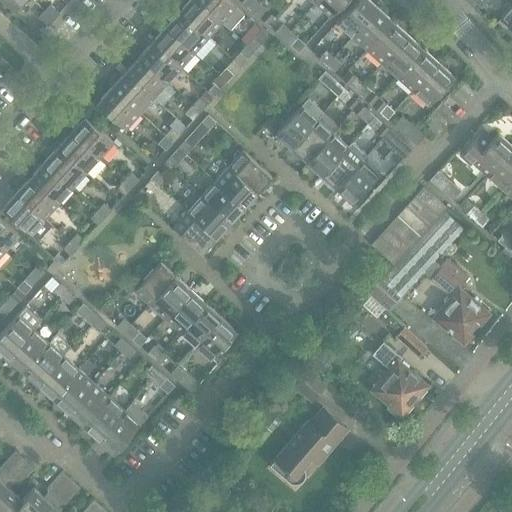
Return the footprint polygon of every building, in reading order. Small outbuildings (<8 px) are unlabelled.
[(1,0),(16,13),(28,0),(1,0)] [(209,38),(222,23),(196,0),(190,0),(179,12),(209,38)] [(244,12),(230,0),(196,0),(222,23),(229,29),(244,12)] [(241,0),(253,10),(260,2),(257,0),(241,0)] [(316,0),(314,3),(329,17),(345,0),(316,0)] [(351,37),(377,9),(366,0),(356,0),(335,23),(351,37)] [(260,2),(253,10),(268,24),(275,16),(260,2)] [(511,28),(511,4),(500,18),(511,28)] [(45,10),(54,19),(59,13),(49,5),(45,10)] [(366,50),(391,22),(377,9),(351,37),(366,50)] [(48,26),(54,19),(45,10),(38,17),(48,26)] [(214,43),(209,38),(179,12),(166,27),(195,53),(200,58),(214,43)] [(381,64),(407,36),(391,22),(366,50),(381,64)] [(282,38),(289,31),(282,24),(275,32),(282,38)] [(182,68),(195,53),(166,27),(153,42),(182,68)] [(254,51),(261,44),(269,35),(261,28),(246,44),(254,51)] [(305,45),(297,38),(289,31),(282,38),(298,53),(305,45)] [(396,78),(422,50),(407,36),(381,64),(396,78)] [(168,84),(182,68),(153,42),(139,58),(168,84)] [(247,60),(254,51),(246,44),(239,53),(247,60)] [(326,65),(333,57),(325,50),(318,58),(326,65)] [(411,92),(437,63),(422,50),(396,78),(411,92)] [(333,72),(341,64),(333,57),(326,65),(333,72)] [(154,99),(168,84),(139,58),(125,73),(154,99)] [(437,63),(411,92),(427,106),(453,78),(437,63)] [(219,75),(227,82),(234,73),(227,66),(219,75)] [(357,91),(364,83),(349,69),(342,77),(357,91)] [(344,88),(336,82),(325,71),(318,80),(336,97),(344,88)] [(141,114),(154,99),(125,73),(112,88),(141,114)] [(221,89),(227,82),(219,75),(213,82),(221,89)] [(372,105),(380,97),(364,83),(357,91),(372,105)] [(128,129),(141,114),(112,88),(98,103),(128,129)] [(353,94),(352,96),(344,88),(336,97),(344,104),(345,103),(353,109),(360,101),(353,94)] [(191,105),(199,112),(214,97),(206,89),(191,105)] [(380,97),(372,105),(387,118),(395,110),(380,97)] [(368,123),(375,114),(360,101),(353,109),(368,123)] [(193,119),(199,112),(191,105),(185,112),(193,119)] [(291,147),(317,119),(302,106),(292,116),(276,133),(291,147)] [(390,129),(390,128),(375,114),(368,123),(383,137),(390,129)] [(215,121),(208,115),(200,123),(208,130),(215,121)] [(71,132),(99,158),(115,142),(86,116),(71,132)] [(408,139),(417,129),(402,116),(393,125),(408,139)] [(306,161),(332,133),(317,119),(291,147),(306,161)] [(511,142),(499,131),(493,136),(483,127),(459,155),(469,163),(472,160),(489,174),(511,148),(511,142)] [(165,135),(172,142),(179,135),(171,128),(165,135)] [(383,137),(381,139),(404,159),(412,150),(390,129),(383,137)] [(415,146),(423,137),(424,136),(417,129),(408,139),(415,146)] [(86,173),(99,158),(71,132),(58,147),(86,173)] [(321,174),(347,146),(332,133),(306,161),(321,174)] [(165,151),(172,142),(165,135),(157,144),(165,151)] [(178,147),(186,154),(193,146),(185,139),(178,147)] [(362,160),(368,154),(352,140),(347,146),(321,174),(337,188),(362,160)] [(72,188),(86,173),(58,147),(44,162),(72,188)] [(172,169),(186,154),(178,147),(165,162),(172,169)] [(504,188),(511,178),(511,148),(489,174),(504,188)] [(228,165),(258,191),(272,175),(243,149),(228,165)] [(362,160),(337,188),(353,203),(378,175),(362,160)] [(59,203),(72,188),(44,162),(30,177),(59,203)] [(244,206),(258,191),(228,165),(215,180),(244,206)] [(166,176),(158,169),(151,177),(159,184),(166,176)] [(464,193),(460,190),(461,189),(438,169),(429,178),(453,199),(454,198),(457,200),(464,193)] [(124,180),(132,188),(139,180),(131,173),(124,180)] [(45,218),(59,203),(30,177),(16,192),(45,218)] [(125,195),(132,188),(124,180),(117,188),(125,195)] [(230,222),(244,206),(215,180),(201,196),(230,222)] [(438,214),(442,210),(446,204),(424,185),(416,195),(438,214)] [(134,197),(140,202),(142,203),(149,196),(141,189),(134,197)] [(31,234),(45,218),(16,192),(2,208),(31,234)] [(429,224),(438,214),(416,195),(407,205),(429,224)] [(217,237),(230,222),(201,196),(187,211),(217,237)] [(96,210),(104,217),(111,209),(103,202),(96,210)] [(475,219),(482,212),(474,204),(467,212),(475,219)] [(422,233),(429,224),(407,205),(399,214),(422,233)] [(98,224),(104,217),(96,210),(90,217),(98,224)] [(423,273),(434,261),(464,229),(442,210),(438,214),(429,224),(422,233),(413,243),(404,253),(396,263),(380,279),(370,292),(389,310),(423,273)] [(203,252),(217,237),(187,211),(174,226),(203,252)] [(482,212),(475,219),(482,226),(489,218),(482,212)] [(413,243),(422,233),(399,214),(390,224),(413,243)] [(0,244),(6,250),(20,234),(0,215),(0,244)] [(404,253),(413,243),(390,224),(382,234),(404,253)] [(69,241),(77,248),(84,240),(76,233),(69,241)] [(396,263),(404,253),(382,234),(373,243),(396,263)] [(504,248),(511,240),(504,234),(497,241),(504,248)] [(509,258),(511,254),(511,241),(511,240),(504,248),(501,251),(509,258)] [(70,256),(77,248),(69,241),(62,248),(70,256)] [(58,253),(54,257),(56,259),(62,264),(66,259),(58,253)] [(434,261),(423,273),(451,297),(434,315),(463,340),(488,311),(460,286),(469,275),(448,257),(440,266),(434,261)] [(150,303),(176,274),(160,259),(133,288),(150,303)] [(31,272),(38,279),(45,272),(37,265),(31,272)] [(24,295),(38,279),(31,272),(17,288),(24,295)] [(165,317),(191,288),(176,274),(150,303),(165,317)] [(60,297),(67,289),(60,283),(53,291),(60,297)] [(11,310),(24,295),(17,288),(3,303),(11,310)] [(180,330),(206,301),(191,288),(165,317),(180,330)] [(68,304),(75,296),(67,289),(60,297),(68,304)] [(195,344),(221,315),(206,301),(180,330),(195,344)] [(0,312),(5,316),(11,310),(3,303),(0,306),(0,312)] [(0,349),(7,356),(41,318),(25,305),(0,332),(0,349)] [(92,323),(99,316),(91,309),(84,317),(92,323)] [(221,315),(195,344),(211,359),(238,330),(221,315)] [(99,316),(92,323),(99,330),(106,322),(99,316)] [(21,369),(47,341),(33,327),(41,319),(41,318),(7,356),(21,369)] [(123,332),(130,324),(123,318),(116,326),(123,332)] [(123,332),(131,340),(138,332),(130,324),(123,332)] [(427,347),(404,326),(395,336),(418,357),(427,347)] [(122,351),(129,343),(121,336),(114,344),(122,351)] [(37,383),(63,355),(47,341),(21,369),(37,383)] [(384,341),(381,344),(373,354),(390,368),(373,388),(402,413),(427,383),(398,359),(401,355),(384,341)] [(129,343),(122,351),(130,357),(136,350),(129,343)] [(155,359),(162,351),(155,344),(148,352),(155,359)] [(162,351),(155,359),(163,366),(170,358),(162,351)] [(52,397),(78,368),(63,355),(37,383),(52,397)] [(318,355),(309,366),(317,373),(326,362),(318,355)] [(178,364),(169,374),(192,394),(200,384),(178,364)] [(151,379),(158,372),(151,365),(144,373),(151,379)] [(68,411),(93,382),(78,368),(52,397),(68,411)] [(327,384),(308,368),(293,384),(312,400),(327,384)] [(158,372),(151,379),(159,386),(166,378),(158,372)] [(83,425),(109,396),(93,382),(68,411),(83,425)] [(98,438),(124,410),(109,396),(83,425),(98,438)] [(132,401),(124,410),(98,438),(112,451),(147,415),(132,401)] [(305,477),(306,475),(306,473),(306,471),(305,469),(304,467),(303,466),(311,457),(318,463),(331,447),(331,440),(344,425),(323,407),(311,421),(307,418),(268,464),(289,482),(291,483),(294,484),(296,484),(298,483),(300,482),(302,481),(303,480),(304,479),(305,477)] [(40,511),(71,479),(61,470),(46,487),(47,493),(43,496),(33,486),(9,511),(40,511)] [(61,511),(56,508),(60,504),(65,504),(80,487),(71,479),(40,511),(61,511)] [(2,481),(0,483),(0,511),(4,511),(19,496),(2,481)] [(98,511),(103,507),(93,499),(81,511),(98,511)]
